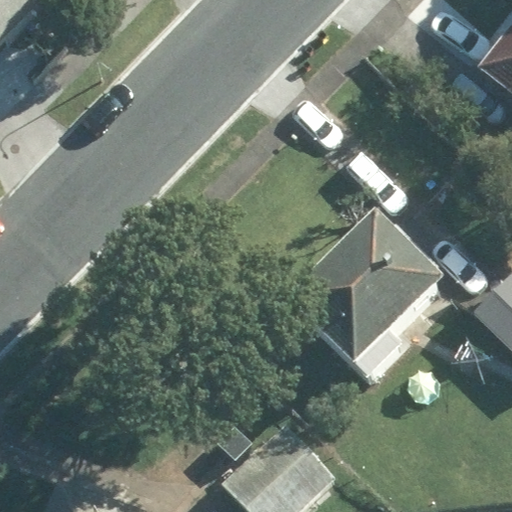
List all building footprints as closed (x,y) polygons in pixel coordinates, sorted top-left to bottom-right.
[(0,0),(0,70),(65,0),(0,0)] [(511,31),(475,86),(511,111),(511,31)] [(446,295),(379,226),(283,319),(350,388),(446,295)] [(511,286),(476,327),(511,359),(511,286)] [(317,511),(340,490),(288,438),(227,500),(238,511),(317,511)] [(93,511),(58,498),(51,511),(93,511)]
